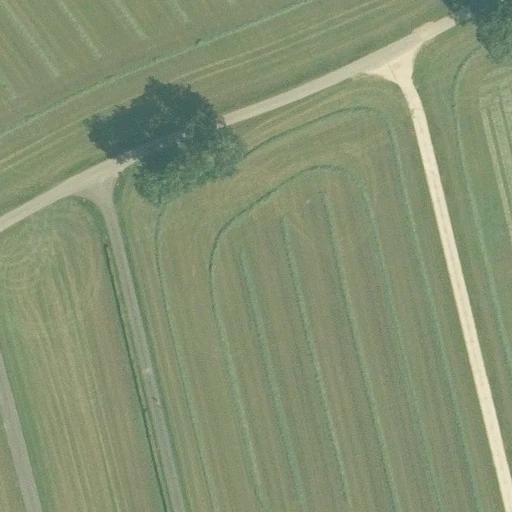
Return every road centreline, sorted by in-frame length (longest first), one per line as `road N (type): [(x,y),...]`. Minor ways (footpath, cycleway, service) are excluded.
road 1 (unclassified): [(0,218),(72,178),(483,0)]
road 2 (unknown): [(393,39),(511,511)]
road 3 (unknown): [(98,167),(181,511)]
